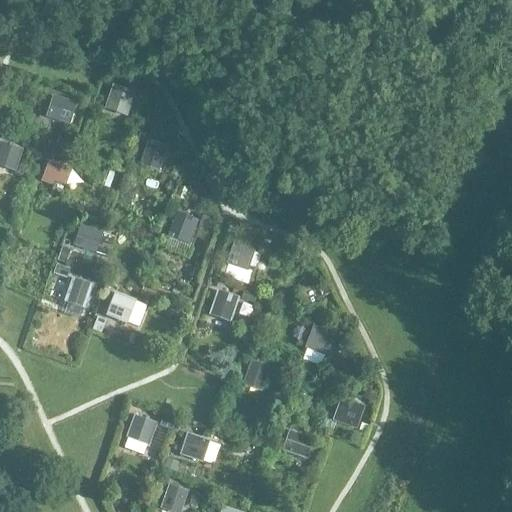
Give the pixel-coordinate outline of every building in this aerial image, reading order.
[(130,80),(127,88),(139,92),(142,84),(130,80)] [(127,118),(135,94),(112,86),(104,110),(127,118)] [(69,127),(77,104),(53,97),(45,119),(69,127)] [(60,138),(57,148),(69,152),(72,142),(60,138)] [(159,173),(168,149),(148,142),(139,166),(159,173)] [(0,168),(16,173),(23,151),(0,143),(0,168)] [(42,147),(40,155),(49,158),(52,150),(42,147)] [(65,188),(72,170),(48,161),(41,183),(53,187),(54,184),(65,188)] [(188,252),(196,228),(176,221),(168,245),(188,252)] [(96,255),(103,234),(80,226),(73,247),(96,255)] [(229,226),(226,234),(236,238),(239,230),(229,226)] [(234,242),(226,266),(248,273),(256,249),(234,242)] [(62,248),(58,261),(66,264),(70,251),(62,248)] [(56,266),(53,274),(66,279),(69,270),(56,266)] [(215,266),(211,278),(221,281),(225,269),(215,266)] [(85,309),(93,286),(72,279),(64,302),(85,309)] [(240,299),(217,291),(208,317),(231,324),(240,299)] [(127,326),(136,302),(115,293),(105,317),(127,326)] [(243,293),(241,301),(254,304),(256,296),(243,293)] [(97,318),(92,330),(100,334),(105,321),(97,318)] [(326,358),(335,334),(313,326),(304,350),(326,358)] [(342,337),(338,346),(351,351),(354,342),(342,337)] [(262,393),(270,369),(251,362),(242,386),(262,393)] [(364,391),(361,400),(374,404),(377,396),(364,391)] [(356,431),(365,407),(341,399),(332,423),(356,431)] [(127,441),(146,448),(155,424),(135,417),(127,441)] [(162,418),(159,427),(172,431),(175,423),(162,418)] [(306,461),(314,440),(289,431),(281,453),(306,461)] [(202,464),(209,442),(187,435),(180,456),(202,464)] [(166,461),(163,470),(174,473),(177,464),(166,461)] [(160,510),(166,511),(181,511),(188,493),(169,486),(160,510)] [(191,494),(187,506),(195,509),(199,496),(191,494)]
